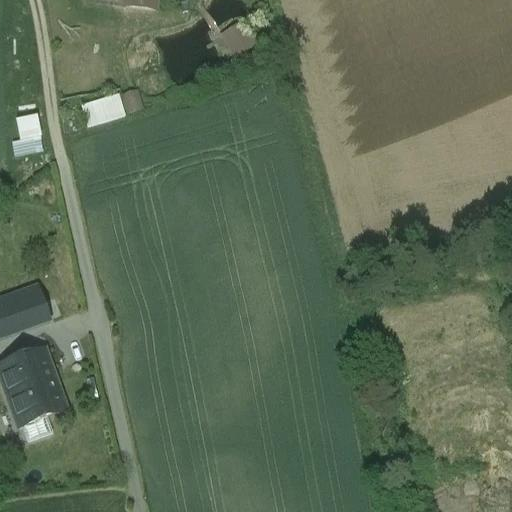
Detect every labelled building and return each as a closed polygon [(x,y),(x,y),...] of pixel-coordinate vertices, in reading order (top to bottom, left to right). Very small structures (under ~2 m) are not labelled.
[(154,0),(125,0),(124,9),(153,13),(154,0)] [(225,36),(239,61),(264,47),(251,23),(225,36)] [(126,97),(133,115),(146,110),(139,92),(126,97)] [(124,95),(84,109),(91,130),(132,117),(124,95)] [(44,118),(22,122),(25,143),(15,145),(18,159),(50,154),(44,118)] [(36,296),(0,308),(0,340),(46,324),(36,296)] [(45,356),(0,371),(0,376),(7,398),(54,382),(45,356)] [(54,382),(7,398),(18,429),(65,414),(54,382)]
